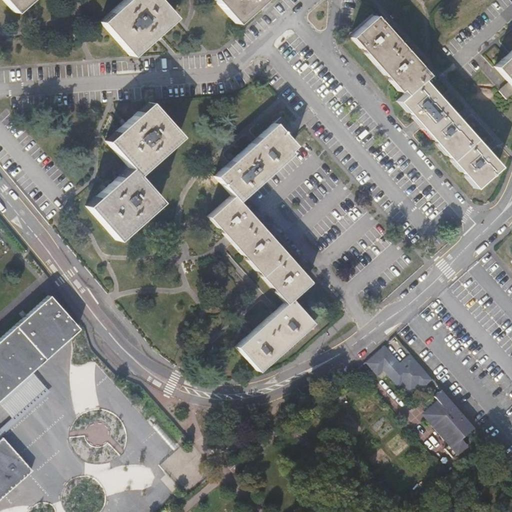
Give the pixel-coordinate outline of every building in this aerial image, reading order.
[(1,0),(11,11),(23,0),(1,0)] [(123,0),(98,22),(128,57),(130,56),(152,36),(155,33),(157,32),(171,19),(172,18),(156,0),(123,0)] [(212,0),(236,27),(267,0),(212,0)] [(421,80),(426,75),(412,58),(409,55),(406,52),(387,30),(385,28),(374,17),(350,38),(401,94),(394,100),(472,189),(497,166),(487,154),(485,152),(456,119),(442,102),(438,99),(421,80)] [(511,47),(508,51),(507,52),(504,55),(492,66),(506,81),(496,89),(505,99),(511,92),(511,47)] [(83,204),(115,240),(158,202),(136,176),(178,138),(148,102),(104,140),(127,166),(83,204)] [(230,244),(282,303),(276,308),(272,311),(250,331),(233,346),(254,370),(308,323),(287,298),(307,281),(234,198),(292,146),(280,131),(288,124),(281,117),(255,141),(228,164),(215,176),(220,181),(232,196),(207,217),(214,225),(224,237),(226,240),(230,244)] [(0,401),(31,374),(78,332),(49,299),(0,342),(0,401)] [(385,355),(380,350),(366,362),(377,374),(383,369),(398,386),(401,383),(410,392),(418,384),(421,387),(431,378),(411,355),(400,365),(389,352),(385,355)] [(0,408),(17,427),(51,397),(31,374),(0,401),(0,408)] [(462,439),(475,428),(442,391),(434,398),(438,401),(423,414),(451,446),(447,450),(455,459),(469,447),(462,439)] [(0,443),(0,500),(30,474),(2,442),(0,443)] [(485,449),(493,459),(499,455),(490,445),(485,449)]
